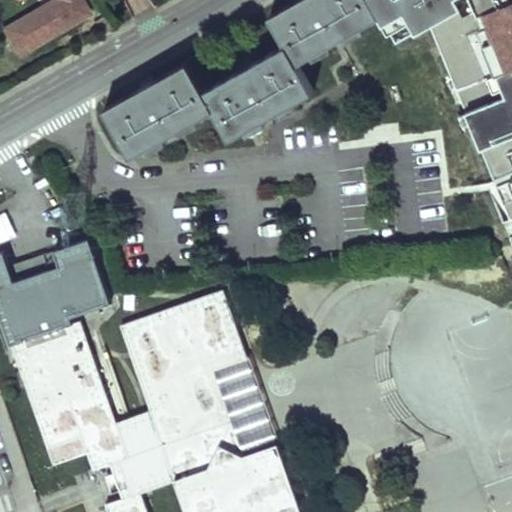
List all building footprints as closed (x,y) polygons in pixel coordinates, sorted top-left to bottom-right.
[(82,0),(46,0),(0,24),(16,55),(91,16),(82,0)] [(140,88),(106,108),(132,154),(166,135),(162,128),(177,120),(181,127),(215,108),(231,137),(265,118),(261,111),(275,103),(279,109),(313,90),(297,62),(331,43),(327,36),(341,27),(345,34),(380,15),(371,0),(311,0),(308,2),(307,0),(297,0),(271,15),(287,44),(246,67),(249,73),(242,77),(239,71),(205,90),(188,61),(147,84),(150,91),(144,94),(140,88)] [(511,0),(371,0),(380,15),(395,44),(431,23),(511,244),(511,0)] [(327,36),(331,43),(345,34),(341,27),(327,36)] [(246,67),(239,71),(242,77),(249,73),(246,67)] [(147,84),(140,88),(144,94),(150,91),(147,84)] [(261,111),(265,118),(279,109),(275,103),(261,111)] [(162,128),(166,135),(181,127),(177,120),(162,128)] [(63,229),(67,264),(98,260),(95,225),(63,229)] [(4,250),(0,251),(0,310),(54,464),(87,452),(94,469),(111,463),(114,472),(120,489),(123,497),(106,503),(108,511),(302,511),(278,442),(244,454),(214,369),(248,357),(224,288),(121,324),(150,409),(117,421),(81,319),(74,322),(71,316),(112,301),(100,267),(68,278),(47,269),(14,281),(4,250)] [(248,357),(214,369),(244,454),(278,442),(248,357)] [(114,472),(107,475),(112,492),(120,489),(114,472)]
